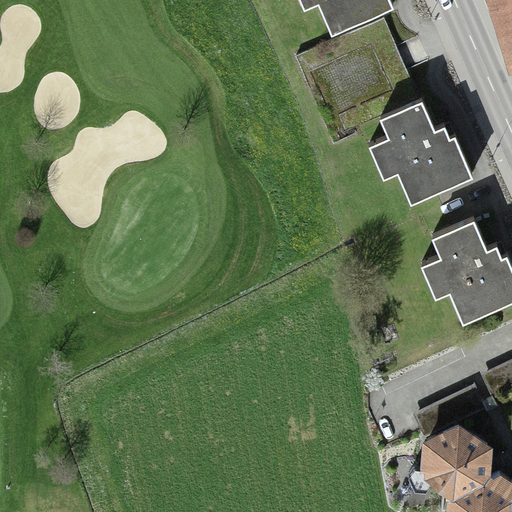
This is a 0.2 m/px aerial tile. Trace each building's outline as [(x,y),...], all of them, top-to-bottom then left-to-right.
[(300,0),(304,7),(318,1),(331,32),(392,6),(389,0),(300,0)] [(511,0),(484,0),(511,93),(511,0)] [(421,98),(385,17),(296,55),(332,137),(382,115),(421,98)] [(436,128),(421,98),(382,115),(391,135),(372,143),(386,174),(400,168),(413,200),(474,174),(457,132),(451,135),(446,124),(436,128)] [(487,247),(474,217),(433,234),(442,255),(423,262),(437,294),(451,288),(464,319),(511,299),(511,261),(508,252),(502,255),(497,243),(487,247)] [(511,511),(511,489),(487,473),(489,444),(458,422),(423,438),(420,476),(448,496),(447,511),(511,511)]
